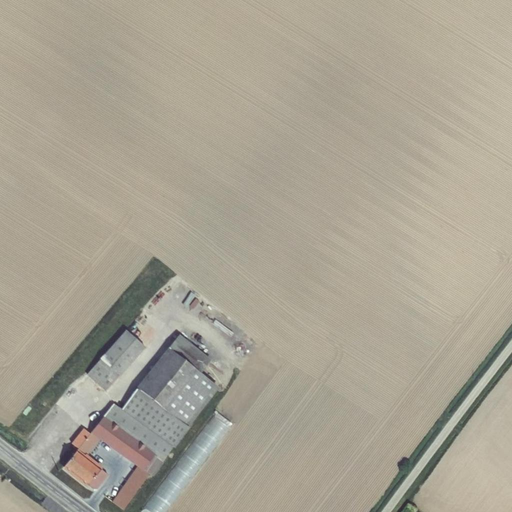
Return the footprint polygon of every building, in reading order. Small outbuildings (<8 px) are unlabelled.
[(196,317),(185,333),(217,357),(217,356),(229,341),(196,317)] [(133,329),(108,358),(127,374),(152,345),(133,329)] [(210,366),(230,378),(236,370),(217,356),(217,357),(185,333),(175,346),(207,370),(210,366)] [(176,410),(195,424),(230,378),(210,366),(207,370),(175,346),(143,387),(144,388),(176,411),(176,410)] [(108,357),(104,362),(119,373),(109,385),(114,389),(127,374),(108,358),(108,357)] [(95,373),(109,385),(119,373),(104,362),(95,373)] [(181,444),(195,424),(176,410),(176,411),(144,388),(130,407),(181,444)] [(160,472),(181,444),(130,407),(121,400),(99,428),(149,465),(121,502),(129,506),(157,470),(160,472)] [(214,413),(146,511),(170,511),(231,424),(214,413)] [(103,484),(113,473),(90,455),(104,437),(97,431),(69,465),(98,486),(103,484)]
